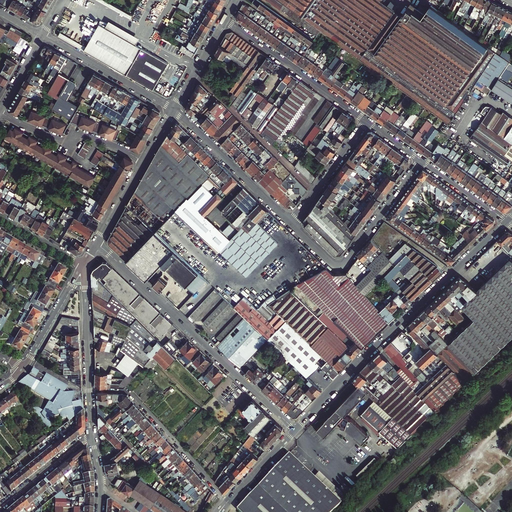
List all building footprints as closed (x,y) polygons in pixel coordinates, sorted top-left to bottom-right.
[(13,10),(18,0),(13,0),(9,7),(13,10)] [(18,12),(24,1),(24,0),(18,0),(13,10),(18,12)] [(32,2),(28,0),(27,2),(24,1),(18,12),(22,15),(28,5),(29,6),(31,4),(32,2)] [(48,11),(50,7),(38,0),(34,0),(32,3),(39,6),(48,11)] [(105,0),(73,0),(87,6),(89,0),(92,0),(112,9),(114,4),(105,0)] [(224,4),(217,0),(210,0),(208,0),(208,1),(222,8),(224,4)] [(266,0),(271,3),(280,10),(280,9),(284,12),(317,35),(321,30),(306,20),(284,4),(278,0),(266,0)] [(278,0),(284,4),(306,20),(321,30),(361,59),(380,33),(397,11),(383,1),(383,0),(278,0)] [(464,0),(463,3),(461,7),(464,9),(466,4),(468,6),(470,2),(471,0),(464,0)] [(471,0),(470,2),(473,3),(470,7),(469,9),(471,10),(468,14),(470,15),(478,0),(471,0)] [(486,0),(478,0),(470,15),(474,17),(478,10),(477,10),(478,6),(482,8),(486,0)] [(486,14),(493,1),(490,0),(486,0),(482,8),(481,12),(478,16),(482,18),(484,13),(486,14)] [(222,8),(208,1),(208,2),(209,2),(207,6),(219,13),(222,8)] [(498,4),(493,1),(486,14),(484,19),(483,20),(486,21),(489,16),(491,17),(498,4)] [(261,2),(258,7),(264,11),(267,6),(261,2)] [(45,15),(48,11),(39,6),(38,8),(31,4),(29,6),(32,8),(45,15)] [(200,6),(199,7),(216,17),(219,13),(207,6),(204,4),(202,7),(200,6)] [(243,4),(240,10),(237,16),(237,19),(240,21),(248,10),(249,8),(245,5),(243,4)] [(412,4),(410,8),(424,19),(427,15),(412,4)] [(494,18),(496,19),(502,6),(498,4),(491,17),(489,21),(491,23),(494,18)] [(29,19),(32,14),(31,13),(29,12),(30,10),(28,8),(29,6),(28,5),(22,15),(29,19)] [(267,6),(264,11),(270,15),(273,11),(267,6)] [(387,78),(400,87),(408,93),(413,97),(420,102),(449,123),(472,89),(474,91),(476,87),(474,86),(475,84),(486,67),(496,52),(488,46),(484,43),(479,40),(475,37),(470,33),(464,28),(433,6),(427,15),(424,19),(410,8),(404,17),(397,11),(380,33),(361,59),(381,74),(387,78)] [(502,6),(496,19),(493,24),(491,28),(494,29),(496,25),(498,20),(500,21),(507,8),(502,6)] [(201,10),(199,13),(214,21),(216,17),(199,7),(199,9),(201,10)] [(37,17),(43,20),(45,15),(32,8),(30,10),(35,13),(34,15),(34,16),(37,18),(37,17)] [(505,24),(511,11),(507,8),(500,21),(498,26),(496,30),(499,31),(503,23),(505,24)] [(244,24),(252,12),(248,10),(240,21),(244,24)] [(279,15),(273,11),(270,15),(276,19),(279,15)] [(511,21),(511,11),(505,24),(503,28),(505,30),(508,25),(510,26),(511,21)] [(191,14),(196,17),(211,26),(214,21),(199,13),(198,15),(191,12),(191,14)] [(254,14),(252,12),(244,24),(248,27),(253,19),(252,18),(254,14)] [(41,23),(43,20),(37,17),(37,18),(34,16),(34,15),(32,13),(32,14),(29,19),(38,24),(41,23)] [(279,15),(276,19),(282,23),(285,19),(279,15)] [(253,19),(248,27),(252,30),(257,22),(256,21),(259,17),(256,16),(253,19)] [(189,17),(188,19),(209,30),(211,26),(196,17),(193,21),(191,20),(192,19),(189,17)] [(192,22),(190,26),(206,35),(209,30),(188,19),(187,20),(190,22),(190,21),(192,22)] [(252,30),(256,33),(262,25),(260,24),(263,20),(260,19),(257,22),(252,30)] [(290,23),(285,19),(282,23),(287,27),(290,23)] [(256,33),(260,36),(269,25),(264,22),(262,25),(256,33)] [(296,27),(290,23),(287,27),(293,32),(296,27)] [(473,27),(466,23),(464,28),(470,33),(473,27)] [(6,35),(10,30),(0,24),(0,40),(4,34),(6,35)] [(85,50),(126,74),(142,48),(100,24),(87,47),(85,50)] [(268,30),(271,26),(269,25),(260,36),(265,39),(270,31),(268,30)] [(183,28),(184,29),(203,40),(206,35),(190,26),(188,29),(184,26),(183,28)] [(302,32),(296,27),(293,32),(299,36),(302,32)] [(270,31),(265,39),(269,42),(274,34),(273,33),(275,29),(273,28),(270,31)] [(274,34),(269,42),(273,45),(278,37),(277,36),(280,32),(281,31),(280,30),(280,29),(278,28),(277,30),(274,34)] [(17,42),(23,33),(16,29),(14,32),(10,29),(10,30),(6,35),(17,42)] [(183,41),(182,43),(197,51),(200,45),(181,34),(171,29),(169,33),(178,38),(183,41)] [(184,29),(181,34),(200,45),(203,40),(184,29)] [(227,33),(225,36),(229,40),(234,32),(233,32),(227,33)] [(302,32),(299,36),(305,40),(308,36),(302,32)] [(240,36),(237,34),(232,41),(229,46),(227,49),(229,51),(240,36)] [(273,45),(277,48),(283,40),(281,39),(284,36),(284,35),(281,34),(278,37),(273,45)] [(225,36),(223,41),(229,46),(232,41),(229,40),(225,36)] [(243,39),(240,36),(229,51),(232,53),(243,39)] [(309,47),(314,40),(308,36),(305,40),(307,41),(304,45),(305,46),(308,48),(309,47)] [(277,48),(281,51),(287,43),(285,42),(288,39),(285,37),(283,40),(277,48)] [(70,42),(85,50),(87,47),(72,38),(70,42)] [(235,55),(246,41),(243,39),(232,53),(235,55)] [(291,46),(285,54),(290,57),(298,46),(295,44),(298,40),(297,39),(296,39),(295,40),(294,43),(291,46)] [(287,43),(281,51),(285,54),(291,46),(289,45),(292,42),(289,40),(287,43)] [(249,43),(246,41),(235,55),(238,57),(249,43)] [(194,56),(197,51),(182,43),(181,46),(179,48),(194,56)] [(251,45),(249,43),(238,57),(241,59),(251,45)] [(241,64),(242,64),(244,61),(241,59),(238,57),(235,55),(232,53),(229,51),(227,49),(221,45),(216,53),(224,59),(226,56),(230,59),(232,58),(241,64)] [(244,61),(254,47),(251,45),(241,59),(244,61)] [(298,63),(303,55),(302,54),(304,50),(305,47),(304,47),(305,46),(304,45),(303,46),(299,52),(294,60),(298,63)] [(294,60),(299,52),(298,51),(300,47),(298,46),(290,57),(294,60)] [(247,64),(257,49),(254,47),(244,61),(247,64)] [(306,51),(303,55),(298,63),(301,65),(310,54),(311,52),(313,50),(314,48),(312,47),(311,49),(308,53),(306,51)] [(47,68),(56,52),(50,48),(47,52),(43,50),(39,56),(45,60),(44,61),(47,63),(44,67),(47,68)] [(169,63),(142,48),(126,74),(153,90),(169,63)] [(262,53),(257,49),(247,64),(252,67),(262,53)] [(62,55),(56,52),(47,68),(46,69),(50,71),(52,68),(54,69),(62,55)] [(267,56),(262,53),(252,67),(257,71),(267,56)] [(305,68),(313,57),(310,54),(301,65),(305,68)] [(68,63),(69,59),(62,55),(54,69),(49,77),(47,81),(49,82),(53,76),(55,76),(57,71),(59,72),(65,61),(68,63)] [(267,56),(257,71),(251,79),(253,80),(254,81),(258,76),(261,72),(263,74),(266,69),(272,60),(267,56)] [(317,59),(313,57),(305,68),(309,71),(317,59)] [(17,64),(7,58),(3,65),(5,66),(3,70),(11,75),(17,64)] [(317,59),(309,71),(312,73),(318,65),(321,62),(317,59)] [(278,64),(272,60),(266,69),(272,73),(278,64)] [(332,73),(325,82),(332,87),(338,79),(335,76),(336,75),(336,76),(345,63),(341,60),(332,73)] [(239,96),(247,85),(251,79),(257,71),(252,67),(247,64),(245,67),(233,84),(229,89),(234,92),(239,96)] [(324,69),(318,65),(312,73),(318,78),(324,69)] [(492,71),(486,67),(475,84),(477,86),(484,90),(487,86),(511,101),(511,85),(499,77),(498,80),(489,75),(492,71)] [(324,69),(318,78),(325,82),(332,73),(330,71),(329,72),(324,69)] [(27,80),(36,85),(42,89),(43,86),(41,85),(44,79),(41,78),(32,72),(27,80)] [(58,98),(69,79),(70,78),(66,77),(67,76),(65,75),(65,76),(62,74),(62,73),(61,72),(49,93),(58,98)] [(294,76),(289,72),(283,79),(285,80),(282,84),(286,87),(288,85),(294,76)] [(99,76),(94,73),(82,96),(86,99),(88,96),(89,93),(90,94),(93,89),(91,88),(94,84),(95,85),(99,76)] [(0,76),(0,94),(8,80),(0,76)] [(106,80),(99,76),(95,85),(94,84),(91,88),(93,89),(90,94),(89,93),(88,96),(91,98),(93,95),(97,97),(99,92),(106,80)] [(288,97),(300,80),(294,76),(288,85),(289,86),(286,90),(287,91),(285,94),(286,95),(286,96),(288,97)] [(52,109),(63,115),(72,120),(76,114),(80,107),(68,101),(76,87),(75,83),(69,79),(58,98),(55,103),(52,109)] [(338,79),(332,87),(338,92),(344,84),(338,79)] [(26,80),(23,85),(39,94),(40,92),(37,90),(38,88),(41,90),(42,89),(36,85),(27,80),(26,80)] [(111,83),(106,80),(99,92),(102,94),(101,97),(102,98),(103,97),(104,95),(111,83)] [(224,85),(229,89),(233,84),(228,80),(224,85)] [(300,80),(288,97),(285,101),(280,108),(262,133),(273,144),(277,139),(285,128),(289,131),(291,128),(293,126),(295,123),(297,121),(299,118),(301,115),(303,112),(302,111),(304,109),(306,106),(308,104),(310,101),(311,98),(313,96),(316,92),(300,80)] [(111,83),(104,95),(108,97),(115,85),(111,83)] [(198,84),(197,88),(205,96),(209,92),(202,84),(198,84)] [(345,96),(351,88),(344,84),(338,92),(345,96)] [(23,85),(20,90),(29,96),(36,100),(39,94),(23,85)] [(115,85),(108,97),(106,101),(109,102),(107,105),(109,106),(112,100),(119,88),(115,85)] [(243,101),(252,88),(251,88),(249,86),(247,85),(239,96),(234,103),(233,104),(237,109),(243,101)] [(352,86),(351,88),(345,96),(351,101),(355,95),(359,91),(352,86)] [(119,88),(112,100),(115,102),(114,104),(115,105),(117,102),(124,90),(119,88)] [(205,96),(197,88),(194,92),(204,102),(208,99),(207,98),(205,96)] [(265,98),(252,88),(243,101),(237,109),(251,123),(257,128),(274,104),(265,98)] [(20,90),(8,110),(18,116),(29,96),(20,90)] [(119,108),(128,93),(124,90),(117,102),(119,104),(118,107),(119,108)] [(208,106),(206,104),(204,102),(194,92),(191,98),(199,106),(201,108),(202,109),(198,112),(199,113),(203,116),(205,119),(213,111),(209,107),(208,106)] [(239,96),(234,92),(229,100),(234,103),(239,96)] [(322,96),(316,92),(313,96),(319,100),(322,96)] [(132,95),(128,93),(119,108),(121,109),(122,106),(125,107),(132,95)] [(408,93),(401,103),(407,107),(413,97),(408,93)] [(133,115),(137,107),(139,104),(141,100),(132,95),(125,107),(122,113),(109,106),(104,114),(126,126),(130,120),(133,115)] [(351,101),(358,106),(362,100),(360,99),(355,95),(351,101)] [(280,108),(285,101),(279,96),(274,104),(280,108)] [(199,106),(191,98),(189,103),(198,112),(202,109),(201,108),(199,109),(197,107),(199,106)] [(217,99),(209,107),(213,111),(221,103),(217,99)] [(334,104),(328,100),(325,105),(331,109),(334,104)] [(368,105),(362,100),(358,106),(364,110),(368,105)] [(201,124),(206,129),(218,117),(227,108),(221,102),(221,103),(213,111),(205,119),(201,124)] [(187,110),(196,119),(199,116),(197,114),(199,113),(198,112),(189,103),(187,107),(187,110)] [(139,104),(137,107),(159,119),(161,116),(160,111),(154,108),(153,110),(145,106),(144,106),(139,104)] [(262,133),(280,108),(274,104),(257,128),(262,133)] [(323,119),(321,122),(319,125),(323,127),(326,130),(328,131),(331,128),(335,123),(343,111),(334,104),(331,109),(329,111),(327,114),(325,117),(323,119)] [(375,109),(368,105),(364,110),(371,115),(375,109)] [(371,115),(377,120),(384,111),(377,106),(375,109),(371,115)] [(394,111),(387,106),(385,109),(392,114),(394,111)] [(159,119),(137,107),(133,115),(136,118),(138,119),(139,117),(138,116),(139,114),(146,118),(143,122),(154,128),(159,119)] [(511,144),(511,141),(505,137),(493,128),(502,113),(492,107),(485,117),(474,133),(505,155),(511,144)] [(384,111),(377,120),(384,125),(388,119),(391,116),(392,114),(385,109),(384,111)] [(49,129),(56,132),(63,135),(67,124),(33,110),(28,121),(43,126),(43,125),(49,128),(49,129)] [(347,114),(343,111),(335,123),(339,126),(347,114)] [(409,122),(413,124),(419,116),(413,111),(403,125),(406,126),(409,122)] [(493,128),(505,137),(509,131),(511,126),(511,116),(503,111),(502,113),(493,128)] [(75,124),(79,115),(76,114),(72,120),(70,124),(72,124),(72,123),(75,124)] [(231,134),(232,133),(242,123),(233,114),(229,119),(225,123),(218,129),(213,135),(218,140),(226,132),(230,135),(231,134)] [(347,114),(339,126),(336,129),(335,131),(337,133),(337,132),(338,133),(339,131),(341,133),(352,118),(347,114)] [(78,126),(85,129),(92,132),(93,131),(99,133),(99,134),(113,139),(113,138),(117,139),(120,130),(79,115),(75,124),(78,125),(78,126)] [(218,117),(206,129),(210,132),(215,126),(218,129),(225,123),(218,117)] [(391,121),(388,119),(384,125),(391,130),(397,121),(393,118),(391,121)] [(154,128),(143,122),(140,120),(139,122),(135,119),(134,122),(152,132),(154,128)] [(152,132),(134,122),(130,120),(126,126),(138,133),(148,139),(152,132)] [(403,125),(397,121),(391,130),(397,134),(403,125)] [(417,133),(421,136),(430,124),(426,121),(417,133)] [(191,135),(179,123),(175,123),(174,126),(183,134),(184,133),(188,137),(187,138),(187,139),(191,135)] [(236,137),(238,134),(245,127),(242,123),(232,133),(236,137)] [(397,134),(403,139),(410,129),(406,126),(403,125),(397,134)] [(183,134),(174,126),(171,130),(181,140),(183,136),(184,135),(183,134)] [(210,132),(213,135),(218,129),(215,126),(210,132)] [(433,126),(427,134),(428,134),(426,137),(428,139),(427,141),(425,145),(427,147),(431,142),(439,130),(433,126)] [(5,138),(19,147),(26,151),(70,176),(71,175),(90,186),(95,177),(76,166),(78,163),(73,160),(72,163),(66,160),(67,157),(59,152),(58,155),(51,152),(53,149),(45,144),(43,146),(37,143),(38,141),(30,136),(28,138),(22,135),(24,132),(15,127),(13,130),(11,128),(5,138)] [(245,127),(238,134),(242,137),(249,130),(245,127)] [(281,142),(289,131),(285,128),(277,139),(281,142)] [(410,144),(416,134),(410,129),(403,139),(410,144)] [(182,141),(181,140),(171,130),(168,134),(175,141),(176,140),(180,144),(182,141)] [(245,141),(252,134),(249,130),(242,137),(245,141)] [(218,140),(221,144),(228,136),(230,135),(226,132),(218,140)] [(368,132),(366,135),(376,142),(380,137),(372,132),(368,132)] [(148,139),(138,133),(134,140),(130,147),(138,151),(140,150),(141,150),(142,149),(141,148),(142,146),(143,147),(144,145),(143,144),(144,142),(145,143),(146,141),(145,141),(146,139),(147,140),(148,139)] [(221,144),(225,147),(232,140),(235,138),(236,137),(232,133),(231,134),(232,135),(230,138),(228,136),(221,144)] [(327,136),(340,145),(343,142),(338,138),(331,133),(330,136),(329,135),(327,136)] [(343,142),(346,137),(341,133),(338,138),(343,142)] [(417,133),(416,134),(410,144),(416,148),(423,138),(421,136),(417,133)] [(511,160),(505,155),(474,133),(470,138),(511,167),(511,165),(511,160)] [(196,161),(195,160),(193,159),(191,157),(190,156),(189,154),(188,153),(186,152),(185,151),(184,150),(183,149),(180,146),(179,145),(175,141),(168,134),(157,153),(138,186),(145,192),(148,189),(151,186),(154,189),(163,180),(185,202),(188,199),(189,199),(191,197),(191,196),(200,187),(208,178),(218,188),(220,185),(219,184),(218,183),(217,182),(216,181),(210,175),(209,174),(202,168),(202,167),(201,166),(199,164),(196,161)] [(256,137),(252,134),(245,141),(243,143),(243,144),(246,147),(247,146),(246,144),(247,143),(249,144),(256,137)] [(428,134),(427,134),(423,138),(416,148),(423,153),(427,147),(425,145),(427,141),(428,139),(426,137),(428,134)] [(185,149),(188,146),(195,139),(191,135),(187,139),(186,140),(184,143),(182,144),(184,147),(183,149),(184,150),(185,149)] [(336,151),(340,145),(327,136),(325,135),(321,141),(328,146),(336,151)] [(374,145),(376,142),(366,135),(362,140),(367,144),(369,142),(374,145)] [(232,140),(225,147),(229,151),(236,144),(238,141),(239,140),(238,139),(236,137),(235,138),(236,139),(234,142),(232,140)] [(248,148),(250,150),(259,140),(256,137),(249,144),(247,146),(246,147),(247,149),(248,148)] [(380,137),(376,142),(374,145),(373,148),(371,150),(369,153),(367,155),(365,158),(368,159),(371,154),(371,155),(374,150),(376,151),(375,152),(376,153),(377,153),(377,152),(385,141),(380,137)] [(186,152),(188,153),(198,142),(195,139),(188,146),(190,148),(186,152)] [(232,154),(243,144),(241,142),(239,140),(238,141),(240,143),(237,145),(236,144),(229,151),(232,154)] [(259,140),(250,150),(249,151),(250,152),(251,151),(252,151),(254,153),(263,144),(259,140)] [(369,153),(371,150),(366,146),(367,144),(362,140),(359,145),(369,153)] [(389,144),(385,141),(377,152),(377,153),(378,154),(379,153),(380,154),(381,155),(389,144)] [(86,142),(82,148),(88,152),(90,149),(92,146),(86,142)] [(198,142),(188,153),(189,154),(193,151),(195,153),(202,146),(198,142)] [(332,156),(318,146),(312,142),(311,143),(309,146),(317,152),(316,155),(327,163),(332,156)] [(427,147),(423,153),(429,157),(437,147),(431,142),(427,147)] [(246,147),(243,144),(232,154),(236,158),(243,150),(241,149),(243,146),(245,148),(246,147)] [(266,147),(263,144),(254,153),(252,154),(253,155),(254,155),(255,154),(257,156),(266,147)] [(319,144),(318,146),(332,156),(336,151),(328,146),(327,147),(322,144),(321,145),(319,144)] [(393,147),(389,144),(381,155),(380,154),(380,156),(381,157),(382,156),(385,158),(387,155),(393,147)] [(429,157),(436,162),(447,147),(446,146),(444,148),(438,144),(437,147),(429,157)] [(369,153),(359,145),(355,150),(360,154),(362,152),(367,155),(369,153)] [(196,154),(198,156),(206,149),(202,146),(195,153),(193,155),(194,157),(196,154)] [(449,154),(450,153),(452,150),(447,146),(447,147),(436,162),(441,166),(447,157),(449,154)] [(236,158),(239,161),(248,152),(246,150),(247,149),(246,147),(245,148),(243,150),(236,158)] [(265,164),(266,163),(274,155),(266,147),(257,156),(260,159),(262,161),(265,164)] [(387,159),(390,161),(397,150),(393,147),(387,155),(389,156),(387,159)] [(88,152),(82,148),(80,151),(78,154),(84,158),(88,152)] [(206,149),(198,156),(202,160),(210,153),(206,149)] [(98,150),(96,153),(94,156),(101,159),(102,157),(104,154),(98,150)] [(355,150),(346,162),(358,171),(367,178),(369,175),(366,172),(365,173),(364,172),(364,171),(361,169),(362,167),(360,165),(365,158),(360,154),(355,150)] [(394,164),(402,153),(397,150),(390,161),(391,162),(390,164),(392,166),(394,164)] [(243,164),(250,157),(248,155),(250,153),(249,153),(250,152),(249,151),(248,152),(239,161),(243,164)] [(204,162),(206,164),(213,157),(210,153),(202,160),(199,164),(201,166),(204,162)] [(406,156),(402,153),(394,164),(398,167),(401,164),(406,156)] [(252,154),(250,157),(243,164),(246,167),(255,158),(254,157),(253,156),(254,155),(253,155),(252,154)] [(451,173),(457,164),(454,162),(459,156),(457,154),(452,161),(446,169),(451,173)] [(268,166),(271,168),(274,172),(262,184),(271,192),(288,209),(294,208),(297,205),(279,187),(288,177),(289,185),(296,184),(296,190),(302,190),(305,193),(308,189),(274,155),(266,163),(268,166)] [(94,156),(92,159),(90,162),(97,166),(101,159),(94,156)] [(102,160),(117,169),(127,175),(131,169),(121,163),(117,161),(116,163),(104,156),(102,160)] [(125,156),(121,163),(131,169),(131,168),(130,167),(131,165),(132,166),(133,164),(132,163),(133,162),(133,161),(125,156)] [(246,167),(254,175),(261,168),(265,164),(262,161),(259,164),(257,162),(260,159),(257,156),(256,157),(255,158),(246,167)] [(406,156),(401,164),(402,165),(398,171),(401,173),(410,162),(409,159),(406,156)] [(211,167),(217,161),(213,157),(206,164),(210,168),(211,167)] [(441,166),(446,169),(452,161),(449,159),(447,157),(441,166)] [(295,166),(302,174),(307,169),(299,160),(295,166)] [(461,160),(457,164),(451,173),(456,177),(463,168),(459,166),(462,163),(461,162),(462,160),(461,160)] [(0,165),(3,168),(8,171),(11,167),(2,161),(0,165)] [(214,171),(221,164),(217,161),(211,167),(212,169),(212,170),(211,170),(209,172),(210,173),(209,174),(210,175),(214,171)] [(346,162),(343,167),(354,176),(362,182),(364,180),(359,176),(360,176),(356,173),(358,171),(346,162)] [(218,175),(225,168),(221,164),(214,171),(218,175)] [(261,168),(254,175),(259,180),(271,168),(268,166),(263,171),(261,168)] [(339,172),(353,182),(354,183),(355,181),(352,179),(354,176),(343,167),(339,172)] [(466,184),(473,175),(475,172),(476,171),(471,167),(470,169),(468,172),(461,181),(466,184)] [(0,184),(3,179),(8,171),(3,168),(0,173),(0,184)] [(221,178),(228,171),(225,168),(218,175),(221,178)] [(274,172),(271,168),(259,180),(262,184),(274,172)] [(456,177),(461,181),(468,172),(463,168),(456,177)] [(117,169),(106,189),(102,195),(99,201),(109,207),(108,206),(109,204),(110,205),(111,203),(110,202),(111,201),(112,202),(112,200),(112,198),(113,199),(114,197),(113,197),(115,195),(116,195),(116,194),(115,193),(118,190),(118,189),(119,188),(120,187),(119,187),(120,185),(121,186),(122,184),(121,183),(122,181),(123,182),(123,181),(124,181),(123,180),(124,178),(125,179),(126,178),(125,177),(126,175),(127,175),(117,169)] [(424,180),(424,186),(428,186),(427,180),(425,179),(429,173),(424,169),(419,175),(424,180)] [(219,184),(220,185),(222,187),(233,176),(228,171),(221,178),(223,180),(219,184)] [(350,187),(353,182),(339,172),(336,177),(348,185),(350,187)] [(385,172),(382,176),(386,179),(393,184),(396,180),(385,172)] [(425,179),(427,180),(431,183),(435,177),(429,173),(425,179)] [(386,179),(382,176),(380,174),(378,177),(383,180),(382,182),(391,188),(393,184),(386,179)] [(475,177),(473,175),(466,184),(471,188),(481,174),(480,174),(479,175),(477,174),(475,177)] [(477,192),(483,183),(480,181),(482,177),(482,175),(481,174),(471,188),(477,192)] [(424,187),(424,186),(424,180),(419,175),(414,182),(419,186),(421,190),(421,191),(424,187)] [(222,187),(220,185),(218,188),(208,178),(200,187),(191,196),(191,197),(189,199),(188,199),(185,202),(176,211),(219,252),(227,243),(239,231),(235,228),(228,236),(227,235),(220,229),(206,215),(207,213),(208,213),(223,198),(223,197),(221,195),(225,191),(227,194),(239,182),(233,176),(222,187)] [(373,181),(379,186),(388,192),(391,188),(382,182),(374,176),(371,180),(373,181)] [(348,185),(336,177),(333,181),(341,187),(342,185),(346,188),(348,185)] [(441,181),(435,177),(431,183),(431,189),(436,193),(437,187),(441,181)] [(145,192),(138,186),(134,193),(156,215),(164,223),(176,211),(185,202),(163,180),(154,189),(151,186),(148,189),(145,192)] [(345,190),(341,187),(333,181),(329,186),(343,195),(346,198),(347,199),(349,197),(345,194),(344,193),(343,193),(345,190)] [(446,185),(441,181),(437,187),(436,193),(437,194),(438,192),(440,194),(442,191),(446,185)] [(477,192),(481,195),(491,182),(490,181),(489,182),(488,181),(485,185),(483,183),(477,192)] [(414,182),(410,188),(415,192),(418,195),(421,190),(419,186),(414,182)] [(491,182),(481,195),(487,199),(493,190),(490,188),(493,185),(492,184),(493,183),(491,182)] [(378,188),(372,183),(370,186),(385,196),(388,192),(379,186),(378,188)] [(370,190),(369,191),(381,200),(385,196),(370,186),(368,184),(366,187),(370,190)] [(452,190),(446,185),(442,191),(440,194),(441,195),(440,196),(443,198),(444,197),(446,198),(452,190)] [(343,195),(329,186),(324,192),(337,201),(336,203),(337,204),(343,195)] [(497,206),(505,194),(502,192),(506,187),(504,186),(501,189),(492,203),(497,206)] [(250,192),(244,187),(231,201),(222,209),(223,213),(226,216),(240,201),(246,195),(247,195),(250,192)] [(415,192),(410,188),(405,194),(411,198),(413,199),(414,200),(418,195),(415,192)] [(495,191),(493,190),(487,199),(492,203),(501,189),(500,188),(499,189),(497,188),(495,191)] [(0,208),(5,211),(13,197),(14,196),(10,194),(12,190),(11,189),(8,195),(0,207),(0,208)] [(454,200),(458,194),(452,190),(446,198),(445,200),(445,202),(450,205),(452,203),(454,200)] [(370,193),(367,196),(379,204),(381,200),(369,191),(368,192),(370,193)] [(240,201),(226,216),(229,219),(232,222),(231,224),(233,226),(236,223),(238,225),(251,212),(260,202),(250,192),(247,195),(246,195),(240,201)] [(336,205),(337,204),(336,203),(337,201),(324,192),(321,198),(329,205),(331,202),(334,205),(335,204),(336,205)] [(109,244),(128,261),(156,232),(164,223),(156,215),(134,193),(121,217),(108,240),(109,244)] [(361,198),(363,199),(376,208),(379,204),(367,196),(364,193),(361,198)] [(506,193),(505,194),(497,206),(502,210),(511,197),(506,193)] [(411,198),(405,194),(401,199),(407,204),(409,200),(411,198)] [(454,200),(452,203),(455,205),(457,202),(460,204),(464,198),(458,194),(454,200)] [(511,195),(511,197),(502,210),(504,211),(507,211),(511,205),(511,195)] [(16,217),(20,211),(24,203),(13,197),(5,211),(16,217)] [(41,200),(39,202),(44,206),(47,201),(42,197),(41,200)] [(341,255),(356,234),(350,226),(347,223),(346,223),(345,222),(339,216),(339,215),(329,205),(321,198),(305,219),(305,226),(335,255),(341,255)] [(346,198),(339,207),(343,210),(345,207),(346,206),(347,205),(350,201),(347,199),(346,198)] [(470,202),(464,198),(460,204),(458,207),(461,210),(463,207),(466,208),(470,202)] [(376,208),(363,199),(362,200),(364,201),(361,204),(373,212),(376,208)] [(407,204),(401,199),(397,205),(402,209),(405,206),(407,204)] [(93,205),(105,213),(109,207),(99,201),(97,200),(93,205)] [(269,211),(260,202),(251,212),(238,225),(236,223),(233,226),(235,227),(235,228),(239,231),(243,227),(248,232),(258,222),(263,217),(269,211)] [(470,202),(466,208),(467,209),(465,213),(467,215),(463,220),(464,221),(466,219),(468,216),(472,212),(476,207),(470,202)] [(373,212),(361,204),(360,203),(359,205),(360,206),(359,208),(362,210),(370,216),(373,212)] [(82,206),(92,212),(102,218),(105,213),(93,205),(91,204),(88,208),(87,207),(88,207),(83,204),(82,206)] [(359,208),(355,205),(353,208),(357,211),(356,213),(358,215),(362,210),(359,208)] [(397,205),(392,211),(398,215),(400,213),(402,209),(397,205)] [(90,216),(92,212),(82,206),(78,212),(76,211),(75,213),(71,210),(69,213),(75,217),(96,229),(99,224),(95,222),(96,220),(90,216)] [(21,220),(27,224),(35,210),(29,207),(21,220)] [(475,215),(477,216),(481,211),(476,207),(472,212),(475,215)] [(35,210),(27,224),(32,227),(39,215),(40,214),(35,212),(37,210),(35,209),(35,210)] [(358,215),(366,221),(370,216),(362,210),(358,215)] [(73,222),(75,217),(69,213),(65,211),(62,215),(73,222)] [(392,222),(397,217),(398,215),(392,211),(387,218),(392,222)] [(481,223),(480,224),(482,225),(482,224),(487,230),(494,223),(494,220),(485,213),(481,219),(485,222),(483,224),(481,223)] [(38,230),(43,222),(40,221),(42,216),(39,215),(32,227),(38,230)] [(363,225),(366,221),(358,215),(355,219),(363,225)] [(44,234),(53,218),(54,217),(51,216),(50,218),(49,217),(46,222),(44,220),(43,222),(38,230),(44,234)] [(69,228),(90,240),(96,229),(75,217),(73,222),(69,228)] [(400,219),(397,217),(392,222),(398,226),(402,221),(400,219)] [(44,234),(50,237),(57,224),(55,222),(55,221),(54,220),(55,219),(53,218),(44,234)] [(352,223),(360,229),(363,225),(355,219),(353,222),(352,223)] [(228,220),(220,229),(227,235),(235,227),(233,226),(231,224),(228,221),(228,220)] [(402,221),(398,226),(404,231),(408,225),(405,222),(402,221)] [(227,243),(219,252),(246,278),(279,243),(258,222),(248,232),(243,227),(239,231),(227,243)] [(477,230),(482,234),(487,230),(482,224),(482,225),(480,224),(479,222),(473,227),(477,230)] [(352,223),(350,226),(356,234),(360,229),(352,223)] [(404,231),(410,235),(414,229),(411,226),(408,225),(404,231)] [(66,234),(73,238),(86,246),(90,240),(69,228),(66,234)] [(410,235),(416,239),(420,233),(419,233),(416,230),(414,229),(410,235)] [(416,239),(421,243),(428,233),(424,230),(421,234),(420,233),(416,239)] [(477,230),(472,234),(477,239),(482,234),(477,230)] [(466,233),(463,236),(467,240),(467,239),(472,234),(468,231),(467,231),(466,233)] [(508,245),(511,241),(510,240),(511,236),(511,232),(509,231),(507,231),(498,240),(503,245),(504,243),(507,246),(505,248),(509,252),(511,249),(508,245)] [(128,261),(147,279),(163,263),(182,281),(194,293),(206,280),(156,232),(128,261)] [(432,236),(428,233),(421,243),(428,247),(432,241),(429,240),(432,236)] [(467,239),(467,240),(471,244),(477,239),(472,234),(467,239)] [(1,243),(8,247),(12,239),(6,235),(1,243)] [(64,237),(63,238),(84,250),(86,246),(73,238),(72,240),(66,237),(66,238),(64,237)] [(82,253),(84,250),(63,238),(60,243),(79,254),(82,253)] [(432,241),(428,247),(433,251),(440,242),(439,242),(434,238),(432,241)] [(12,239),(8,247),(14,250),(19,242),(12,239)] [(379,247),(371,239),(368,243),(375,251),(379,247)] [(440,242),(433,251),(439,255),(443,250),(445,248),(446,246),(447,245),(447,244),(441,240),(439,242),(440,242)] [(467,240),(462,244),(466,249),(471,244),(467,240)] [(14,250),(21,254),(25,246),(19,242),(14,250)] [(368,243),(364,247),(371,254),(375,251),(368,243)] [(390,259),(395,265),(407,254),(413,248),(406,243),(390,259)] [(462,244),(459,247),(457,249),(461,254),(466,249),(462,244)] [(25,246),(21,254),(27,258),(32,250),(25,246)] [(371,254),(364,247),(361,250),(371,261),(372,260),(371,259),(372,258),(370,255),(371,254)] [(420,268),(433,281),(443,272),(437,266),(413,248),(407,254),(411,258),(420,268)] [(457,249),(452,254),(456,259),(461,254),(457,249)] [(39,264),(43,256),(32,250),(27,258),(27,259),(38,265),(39,264)] [(361,250),(357,253),(359,256),(364,261),(366,259),(369,262),(367,264),(368,266),(372,262),(371,261),(361,250)] [(443,250),(439,255),(445,260),(449,254),(443,250)] [(372,262),(368,266),(372,270),(356,286),(365,296),(383,277),(395,265),(390,259),(383,252),(372,262)] [(383,277),(388,282),(401,269),(411,258),(407,254),(395,265),(383,277)] [(449,254),(445,260),(451,264),(456,259),(452,254),(451,255),(449,254)] [(401,269),(409,278),(420,268),(411,258),(401,269)] [(511,259),(510,258),(496,272),(490,277),(481,286),(477,290),(460,276),(456,280),(472,296),(467,300),(462,305),(469,312),(470,314),(475,319),(469,325),(463,331),(449,343),(453,348),(457,351),(469,364),(477,372),(511,338),(511,259)] [(107,281),(104,284),(104,285),(117,271),(107,263),(104,262),(94,269),(93,273),(99,280),(100,278),(99,277),(101,275),(107,281)] [(163,263),(147,279),(151,283),(163,270),(190,297),(194,293),(182,281),(163,263)] [(57,265),(53,272),(62,277),(66,270),(57,265)] [(324,311),(338,324),(355,341),(363,348),(389,323),(379,311),(365,296),(356,286),(346,274),(340,281),(333,275),(327,268),(297,285),(324,311)] [(420,268),(409,278),(422,291),(433,281),(420,268)] [(173,325),(117,271),(104,285),(117,297),(141,322),(156,336),(159,334),(162,337),(173,325)] [(53,272),(47,283),(56,288),(62,277),(53,272)] [(104,284),(99,280),(93,273),(93,290),(99,290),(104,285),(104,284)] [(161,277),(153,285),(160,291),(167,283),(161,277)] [(456,280),(451,284),(467,300),(472,296),(456,280)] [(47,283),(40,294),(49,299),(56,288),(47,283)] [(447,289),(460,303),(462,305),(467,300),(451,284),(447,289)] [(159,340),(156,336),(141,322),(117,297),(104,285),(99,290),(93,290),(95,324),(103,328),(115,332),(112,342),(123,346),(122,348),(126,352),(139,362),(144,365),(163,344),(159,340)] [(188,318),(192,322),(220,293),(215,289),(188,318)] [(277,311),(286,320),(301,335),(322,355),(340,372),(349,362),(357,353),(335,332),(319,317),(290,289),(276,299),(271,303),(269,304),(277,311)] [(458,305),(460,303),(447,289),(442,293),(449,301),(455,308),(460,313),(463,310),(460,307),(458,305)] [(409,304),(412,301),(402,290),(398,293),(409,304)] [(387,304),(386,305),(393,312),(393,311),(394,311),(395,310),(395,309),(397,308),(395,306),(398,303),(400,305),(404,309),(409,304),(398,293),(397,292),(394,292),(393,294),(392,296),(391,294),(387,298),(388,300),(385,303),(387,304)] [(445,304),(449,301),(442,293),(435,300),(451,317),(458,326),(466,319),(464,317),(460,313),(455,308),(451,311),(445,304)] [(40,294),(34,305),(43,310),(49,299),(40,294)] [(268,298),(263,303),(267,307),(269,304),(271,303),(276,299),(273,295),(268,298)] [(257,309),(245,297),(235,307),(240,312),(245,317),(231,332),(221,342),(217,346),(241,368),(248,360),(268,339),(278,329),(267,319),(277,311),(269,304),(267,307),(263,303),(257,309)] [(212,330),(234,307),(225,298),(203,322),(212,330)] [(430,304),(440,314),(441,313),(448,320),(451,317),(435,300),(430,304)] [(455,308),(449,301),(445,304),(451,311),(455,308)] [(441,316),(440,314),(430,304),(426,309),(437,320),(441,316)] [(34,305),(28,316),(37,321),(43,310),(34,305)] [(396,316),(393,312),(386,305),(379,311),(389,323),(396,316)] [(437,320),(426,309),(421,313),(433,326),(446,340),(449,343),(463,331),(469,325),(475,319),(470,314),(466,319),(458,326),(454,330),(450,325),(445,329),(450,334),(447,336),(439,328),(439,325),(436,323),(434,323),(437,320)] [(286,320),(277,311),(267,319),(278,329),(286,320)] [(338,324),(324,311),(319,317),(335,332),(357,353),(363,348),(355,341),(353,343),(336,326),(338,324)] [(217,337),(219,340),(221,342),(231,332),(245,317),(240,312),(231,322),(217,337)] [(430,329),(433,326),(421,313),(416,318),(427,328),(428,327),(430,329)] [(441,316),(446,321),(448,320),(441,313),(440,314),(441,316)] [(17,325),(21,327),(30,333),(37,321),(28,316),(24,314),(17,325)] [(72,325),(72,318),(63,316),(57,327),(65,332),(72,332),(72,325)] [(453,348),(449,343),(446,340),(433,326),(430,329),(428,327),(427,328),(416,318),(413,320),(422,329),(418,333),(447,363),(465,383),(466,384),(477,372),(469,364),(457,351),(453,348)] [(268,339),(286,356),(295,365),(308,378),(321,365),(317,361),(322,355),(301,335),(286,320),(278,329),(268,339)] [(413,320),(410,324),(418,333),(422,329),(413,320)] [(419,358),(412,350),(403,357),(408,363),(406,365),(422,382),(424,385),(447,363),(418,333),(410,324),(405,328),(418,341),(427,350),(419,358)] [(21,327),(15,338),(24,343),(30,333),(21,327)] [(68,334),(68,340),(80,340),(80,332),(72,332),(65,332),(65,334),(68,334)] [(108,341),(95,336),(95,340),(99,342),(97,348),(105,350),(107,345),(108,341)] [(20,351),(24,343),(15,338),(13,342),(10,340),(8,344),(20,351)] [(49,340),(47,344),(53,348),(55,349),(56,348),(54,347),(56,344),(51,341),(49,340)] [(60,347),(62,348),(63,349),(81,348),(80,340),(68,340),(65,340),(65,345),(60,345),(60,347)] [(168,340),(163,344),(172,353),(177,348),(168,340)] [(184,355),(193,345),(190,343),(189,343),(188,342),(185,345),(182,343),(178,347),(179,348),(177,349),(184,355)] [(383,349),(405,373),(414,382),(416,381),(417,382),(418,381),(420,384),(422,382),(406,365),(408,363),(403,357),(390,343),(383,349)] [(176,357),(172,353),(163,344),(144,365),(148,369),(157,359),(165,368),(176,357)] [(192,360),(194,357),(192,356),(194,354),(197,350),(196,349),(193,345),(184,355),(182,357),(189,363),(190,362),(192,360)] [(45,348),(42,352),(50,357),(53,353),(51,352),(45,348)] [(112,368),(117,369),(126,352),(122,348),(119,353),(112,368)] [(126,352),(117,369),(130,374),(139,362),(126,352)] [(380,352),(374,358),(395,379),(400,374),(393,366),(380,352)] [(194,361),(192,360),(190,362),(196,368),(197,367),(206,358),(203,355),(201,354),(198,357),(197,357),(194,361)] [(334,378),(340,372),(322,355),(317,361),(321,365),(334,378)] [(209,361),(206,358),(197,367),(202,372),(207,366),(210,363),(209,361)] [(374,358),(369,363),(383,376),(385,373),(391,379),(392,380),(393,379),(394,380),(395,379),(374,358)] [(246,373),(253,365),(248,360),(241,368),(246,373)] [(64,365),(64,374),(78,374),(81,374),(81,363),(62,363),(62,364),(62,365),(64,365)] [(429,418),(392,384),(383,376),(369,363),(360,372),(371,382),(380,390),(381,391),(380,392),(379,391),(376,394),(377,395),(376,396),(379,399),(377,401),(394,416),(413,434),(429,418)] [(465,383),(447,363),(424,385),(416,391),(435,411),(465,383)] [(246,373),(259,385),(267,377),(270,374),(268,372),(267,374),(262,370),(261,371),(258,368),(257,369),(253,365),(246,373)] [(207,374),(205,372),(198,379),(200,381),(204,377),(207,379),(208,378),(210,380),(219,370),(216,367),(216,368),(214,367),(211,370),(207,374)] [(66,388),(67,386),(46,374),(44,376),(32,369),(28,376),(27,375),(19,382),(51,401),(50,403),(48,402),(41,414),(44,419),(58,416),(58,414),(60,413),(62,420),(66,419),(68,422),(68,421),(82,410),(80,400),(77,401),(73,396),(72,396),(70,393),(66,388)] [(222,373),(219,370),(210,380),(207,383),(212,388),(216,383),(217,383),(221,379),(220,379),(223,375),(222,374),(222,373)] [(367,386),(371,382),(360,372),(353,379),(359,385),(367,392),(377,401),(379,399),(376,396),(377,395),(376,394),(367,386)] [(405,373),(402,376),(411,385),(416,391),(424,385),(422,382),(420,384),(418,381),(417,382),(416,381),(414,382),(405,373)] [(130,374),(126,379),(129,383),(134,377),(130,374)] [(70,379),(70,380),(82,387),(82,382),(78,382),(78,375),(66,375),(66,377),(69,376),(69,379),(70,379)] [(270,380),(267,377),(259,385),(268,394),(276,386),(274,384),(278,379),(275,375),(273,377),(270,380)] [(396,380),(392,384),(429,418),(435,412),(435,411),(416,391),(411,385),(402,376),(401,375),(396,380)] [(124,388),(126,386),(129,383),(126,379),(122,384),(112,383),(112,379),(111,379),(108,379),(96,378),(96,386),(124,388)] [(310,388),(317,395),(322,391),(310,379),(307,382),(312,386),(310,388)] [(282,407),(292,396),(290,394),(295,389),(298,386),(297,385),(300,382),(298,380),(289,389),(285,394),(277,402),(282,407)] [(282,391),(286,386),(283,383),(278,388),(276,386),(268,394),(277,402),(285,394),(282,391)] [(367,392),(359,385),(336,409),(317,430),(324,437),(339,422),(342,424),(341,427),(345,429),(346,427),(363,443),(370,435),(352,418),(350,418),(350,417),(349,417),(348,416),(347,416),(346,416),(345,417),(345,416),(367,392)] [(313,400),(317,395),(310,388),(305,392),(313,400)] [(282,407),(286,411),(295,401),(304,392),(302,389),(299,393),(298,394),(298,393),(294,398),(292,396),(282,407)] [(108,398),(112,398),(112,393),(97,392),(98,402),(99,404),(107,404),(108,399),(108,398)] [(313,400),(305,392),(304,392),(295,401),(304,409),(313,400)] [(8,408),(15,403),(18,400),(13,393),(2,401),(8,408)] [(127,395),(123,394),(123,399),(120,399),(121,400),(120,401),(124,405),(127,409),(134,402),(127,395)] [(242,410),(241,409),(238,411),(242,415),(244,412),(252,419),(262,409),(253,400),(252,400),(242,410)] [(295,401),(286,411),(293,417),(297,417),(304,409),(295,401)] [(138,406),(134,402),(127,409),(125,410),(121,414),(125,418),(127,417),(138,406)] [(413,434),(394,416),(389,421),(371,404),(361,415),(398,449),(413,434)] [(107,417),(98,405),(98,411),(106,420),(107,419),(106,418),(107,417)] [(142,410),(138,406),(127,417),(129,419),(133,415),(134,417),(142,410)] [(41,414),(35,407),(32,409),(41,422),(44,419),(41,414)] [(125,410),(122,407),(119,409),(115,413),(113,415),(116,418),(121,414),(125,410)] [(245,426),(253,433),(254,435),(255,434),(256,433),(258,431),(271,417),(262,409),(252,419),(245,426)] [(82,410),(68,421),(69,423),(70,422),(71,423),(75,420),(75,421),(83,416),(83,410),(82,410)] [(142,410),(134,417),(136,419),(132,422),(134,424),(145,414),(142,410)] [(106,420),(98,411),(98,423),(98,427),(99,428),(105,423),(107,421),(106,421),(106,420)] [(134,424),(130,428),(129,429),(131,431),(140,423),(141,425),(149,418),(145,414),(134,424)] [(113,415),(106,421),(107,421),(109,423),(109,424),(116,418),(113,415)] [(67,425),(68,426),(75,426),(76,428),(83,423),(83,416),(75,421),(75,420),(71,423),(70,422),(69,423),(68,421),(68,422),(66,423),(67,425)] [(141,432),(152,422),(149,418),(141,425),(143,427),(135,433),(137,436),(141,432)] [(147,431),(148,433),(156,426),(152,422),(141,432),(137,436),(139,438),(143,435),(147,431)] [(75,426),(68,426),(72,430),(78,437),(82,433),(83,431),(83,423),(76,428),(75,426)] [(110,428),(107,425),(105,423),(99,428),(104,433),(110,428)] [(278,423),(265,437),(272,443),(283,432),(283,428),(278,423)] [(156,426),(148,433),(144,437),(145,438),(142,441),(145,444),(146,442),(147,441),(159,430),(156,426)] [(65,430),(66,431),(74,440),(78,437),(72,430),(70,431),(68,428),(65,430)] [(114,433),(110,428),(104,433),(100,437),(102,439),(106,436),(109,439),(116,433),(115,432),(114,433)] [(159,430),(147,441),(146,442),(148,445),(150,446),(152,444),(155,441),(163,434),(159,430)] [(54,434),(56,436),(65,447),(70,444),(64,437),(61,439),(55,431),(53,433),(54,434)] [(70,444),(74,440),(66,431),(62,434),(64,437),(70,444)] [(258,438),(268,448),(272,443),(265,437),(258,431),(256,433),(255,434),(254,435),(258,438)] [(117,432),(116,433),(109,439),(115,445),(120,440),(122,438),(121,436),(117,432)] [(167,438),(163,434),(155,441),(152,444),(153,446),(149,450),(151,452),(155,448),(167,438)] [(46,441),(49,444),(57,454),(61,450),(52,439),(50,437),(49,436),(46,439),(45,439),(46,441)] [(52,439),(61,450),(65,447),(56,436),(52,439)] [(161,448),(163,449),(170,442),(167,438),(155,448),(151,452),(153,454),(154,454),(161,448)] [(125,445),(121,441),(120,440),(115,445),(119,451),(125,445)] [(170,442),(163,449),(164,451),(157,457),(159,460),(174,446),(170,442)] [(38,449),(41,446),(44,449),(40,452),(48,461),(53,457),(44,448),(42,445),(41,443),(36,446),(38,449)] [(49,444),(44,448),(53,457),(57,454),(49,444)] [(125,445),(119,451),(114,456),(117,459),(128,450),(136,459),(139,456),(135,452),(132,448),(128,444),(127,444),(125,445)] [(177,450),(174,446),(159,460),(160,462),(168,455),(170,457),(177,450)] [(77,461),(77,462),(79,459),(88,457),(86,447),(83,447),(73,455),(77,459),(76,460),(77,461)] [(248,447),(244,451),(255,462),(259,458),(248,447)] [(18,453),(20,456),(12,460),(14,463),(27,455),(23,450),(18,453)] [(28,453),(32,459),(39,468),(44,465),(35,454),(33,451),(32,450),(28,453)] [(177,450),(170,457),(171,459),(168,462),(170,464),(181,454),(177,450)] [(39,451),(35,454),(44,465),(48,461),(40,452),(39,451)] [(255,462),(244,451),(240,455),(251,466),(255,462)] [(289,453),(258,486),(285,511),(331,511),(339,504),(340,502),(336,498),(289,453)] [(181,454),(170,464),(172,466),(175,463),(177,465),(184,458),(181,454)] [(77,459),(73,455),(68,459),(73,465),(76,463),(76,462),(77,461),(76,460),(77,459)] [(232,459),(245,472),(251,466),(240,455),(238,457),(241,459),(239,461),(234,456),(232,459)] [(119,473),(117,459),(114,456),(105,463),(107,475),(114,474),(119,473)] [(77,465),(78,467),(80,464),(89,462),(88,457),(79,459),(77,462),(77,464),(75,465),(76,466),(77,465)] [(188,462),(184,458),(177,465),(178,466),(174,469),(177,472),(188,462)] [(23,466),(24,468),(30,476),(39,468),(32,459),(30,460),(31,462),(26,467),(24,465),(23,466)] [(68,459),(64,463),(70,470),(72,468),(74,467),(73,465),(68,459)] [(234,470),(241,476),(245,472),(232,459),(228,464),(234,470)] [(78,467),(78,472),(81,469),(91,467),(89,462),(80,464),(78,467)] [(188,462),(177,472),(179,474),(182,471),(184,473),(191,466),(188,462)] [(70,470),(64,463),(60,465),(70,477),(73,474),(72,473),(70,470)] [(26,479),(20,471),(18,469),(15,464),(13,465),(17,470),(16,471),(18,473),(16,475),(22,482),(26,479)] [(70,477),(60,465),(57,468),(64,477),(67,480),(70,477)] [(195,470),(191,466),(184,473),(185,474),(182,477),(184,480),(195,470)] [(79,473),(79,475),(92,472),(91,467),(81,469),(78,472),(76,473),(77,474),(79,473)] [(24,468),(20,471),(26,479),(30,476),(24,468)] [(52,472),(60,482),(61,483),(63,481),(65,480),(63,477),(56,469),(52,472)] [(228,477),(225,480),(232,486),(237,481),(230,475),(224,469),(222,472),(228,477)] [(195,470),(184,480),(186,482),(190,479),(191,480),(199,474),(195,470)] [(237,481),(241,476),(234,470),(230,475),(237,481)] [(52,472),(48,475),(57,486),(60,482),(52,472)] [(75,476),(77,481),(82,480),(92,477),(92,472),(79,475),(77,476),(75,476)] [(6,483),(4,485),(10,493),(14,489),(6,479),(2,474),(0,476),(6,483)] [(202,478),(199,474),(191,480),(192,482),(189,485),(191,488),(202,478)] [(16,475),(12,478),(18,486),(22,482),(16,475)] [(48,475),(44,478),(51,487),(55,492),(59,489),(57,486),(48,475)] [(10,476),(6,479),(14,489),(18,486),(12,478),(10,476)] [(72,488),(73,488),(93,483),(92,477),(82,480),(82,482),(72,484),(72,485),(69,485),(72,488)] [(51,487),(44,478),(41,482),(47,490),(51,487)] [(202,478),(191,488),(193,490),(197,487),(198,488),(206,482),(202,478)] [(217,478),(216,480),(215,481),(226,492),(232,486),(225,480),(223,483),(217,478)] [(130,495),(130,494),(135,487),(124,479),(123,479),(118,479),(113,484),(130,495)] [(187,511),(140,479),(135,487),(130,494),(145,504),(149,507),(155,511),(187,511)] [(0,480),(0,485),(3,491),(6,495),(10,493),(4,485),(0,480)] [(47,490),(41,482),(37,485),(43,493),(45,492),(48,495),(50,493),(47,490)] [(209,486),(206,482),(198,488),(194,492),(198,496),(207,488),(209,486)] [(37,485),(33,488),(40,496),(43,493),(37,485)] [(239,511),(285,511),(258,486),(246,499),(237,509),(239,511)] [(29,491),(36,500),(38,502),(38,501),(37,499),(40,496),(33,488),(29,491)] [(210,491),(207,488),(198,496),(201,499),(210,491)] [(33,502),(36,500),(29,491),(25,494),(32,503),(34,505),(35,504),(33,502)] [(39,508),(62,508),(92,509),(92,499),(81,499),(80,499),(80,500),(79,500),(79,499),(79,497),(68,499),(61,491),(57,494),(53,497),(49,500),(45,504),(41,507),(39,508)] [(340,502),(344,495),(341,492),(336,498),(340,502)] [(32,503),(25,494),(21,497),(28,506),(29,505),(32,503)] [(21,497),(17,501),(25,511),(27,511),(31,509),(28,506),(21,497)] [(25,511),(17,501),(13,504),(19,511),(25,511)] [(190,508),(184,501),(181,504),(187,510),(190,508)] [(332,511),(341,503),(340,502),(339,504),(331,511),(332,511)] [(112,507),(114,509),(117,511),(116,511),(120,511),(122,509),(114,503),(112,506),(112,507)]
